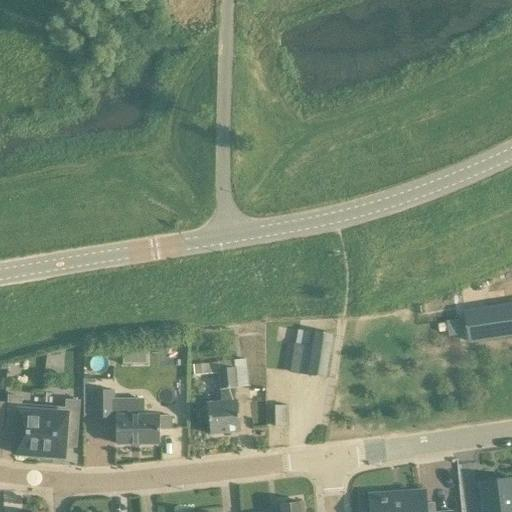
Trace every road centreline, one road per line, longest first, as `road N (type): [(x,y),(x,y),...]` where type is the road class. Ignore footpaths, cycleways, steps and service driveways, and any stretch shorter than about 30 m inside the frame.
road 1 (tertiary): [(0,274),(359,215),(511,153)]
road 2 (residential): [(60,483),(329,458)]
road 3 (residential): [(329,458),(511,431)]
